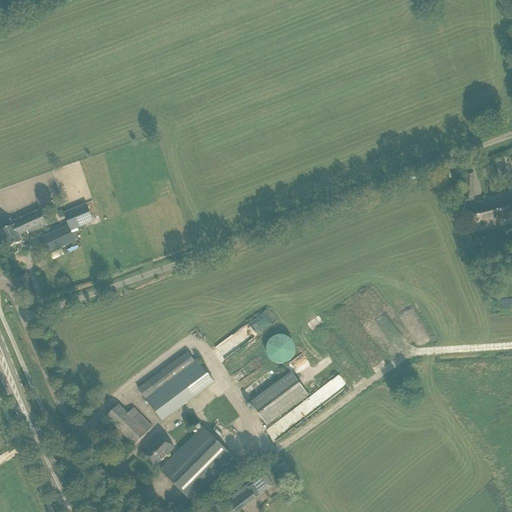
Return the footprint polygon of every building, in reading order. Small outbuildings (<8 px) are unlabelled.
[(473,201),(473,182),(465,182),(465,201),(473,201)] [(511,217),(511,198),(468,210),(472,228),(511,217)] [(86,204),(63,213),(68,226),(71,231),(93,221),(86,204)] [(18,235),(33,228),(34,231),(46,225),(41,213),(0,231),(0,232),(7,248),(21,242),(18,235)] [(59,230),(43,238),(45,243),(49,252),(66,245),(72,242),(75,241),(71,231),(68,226),(65,227),(59,230)] [(268,356),(271,360),(275,363),(280,364),(284,364),(289,362),(292,359),(294,355),(295,351),(294,346),(293,342),(290,339),(286,337),(282,336),(277,336),(272,338),(268,342),(267,347),(267,352),(268,356)] [(214,382),(197,360),(154,391),(148,383),(138,390),(161,421),(214,382)] [(290,372),(250,402),(267,426),(308,396),(290,372)] [(135,421),(119,405),(106,417),(134,446),(152,428),(140,415),(135,421)] [(167,464),(160,471),(189,500),(196,493),(232,456),(208,433),(203,428),(167,464)] [(144,455),(156,467),(174,449),(160,434),(147,447),(149,450),(144,455)] [(284,463),(281,466),(285,472),(289,469),(284,463)] [(258,493),(267,486),(262,477),(252,485),(228,503),(234,511),(238,511),(256,499),(255,498),(259,495),(258,493)]
